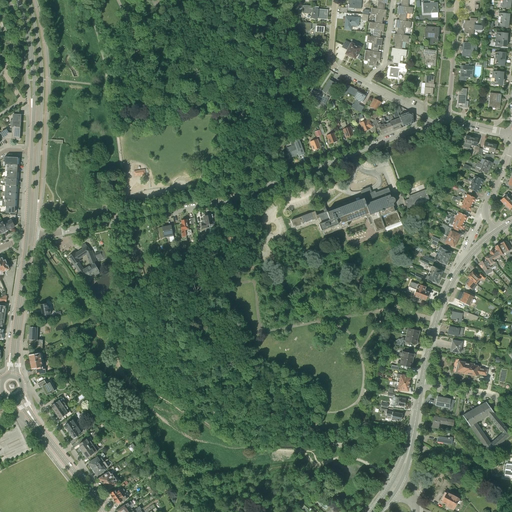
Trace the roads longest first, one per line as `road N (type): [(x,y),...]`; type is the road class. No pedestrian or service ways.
road 1 (unclassified): [(33,234),(221,200),(431,119)]
road 2 (tertiary): [(38,152),(41,75),(28,0)]
road 3 (tertiary): [(19,0),(33,64),(31,151)]
road 4 (tertiary): [(18,378),(33,234)]
road 5 (tertiary): [(102,511),(16,395)]
road 6 (tertiary): [(27,234),(10,376)]
road 7 (tertiary): [(420,384),(443,296),(467,259)]
road 8 (track): [(209,92),(241,114),(214,202)]
